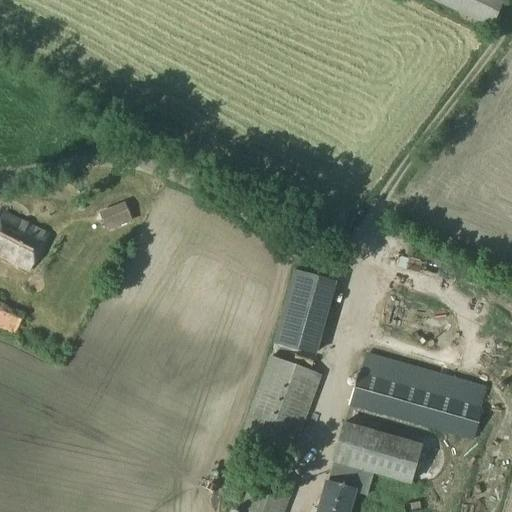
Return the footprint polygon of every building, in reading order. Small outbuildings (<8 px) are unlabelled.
[(425,0),(492,30),(505,0),(425,0)] [(126,204),(100,213),(106,231),(132,223),(126,204)] [(5,213),(0,223),(0,257),(30,273),(49,235),(5,213)] [(434,291),(445,263),(396,244),(385,272),(434,291)] [(294,271),(273,345),(313,356),(333,282),(294,271)] [(469,302),(471,289),(457,287),(455,299),(469,302)] [(0,329),(15,336),(25,315),(0,302),(0,329)] [(270,359),(241,438),(291,457),(320,377),(270,359)] [(357,376),(348,406),(473,442),(482,411),(357,376)] [(333,464),(318,511),(348,511),(355,493),(366,496),(372,476),(410,487),(422,446),(343,423),(332,463),(333,464)] [(255,471),(240,510),(246,511),(284,511),(294,485),(255,471)]
